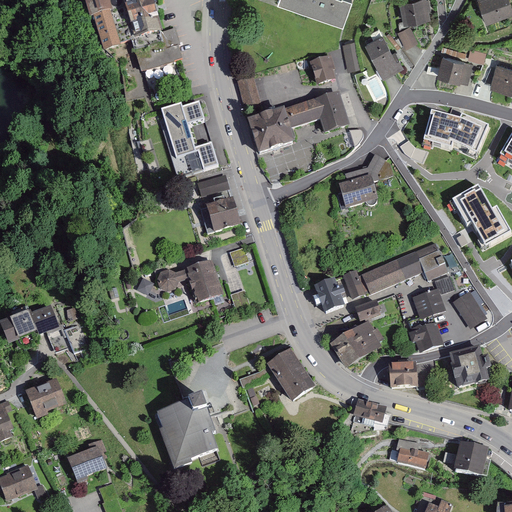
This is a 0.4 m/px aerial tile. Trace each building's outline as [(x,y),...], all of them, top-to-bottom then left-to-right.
[(100,0),(105,15),(109,17),(118,54),(128,54),(135,46),(122,0),(100,0)] [(122,0),(135,46),(143,74),(183,63),(175,31),(163,35),(155,7),(161,6),(159,0),(122,0)] [(350,1),(346,0),(278,0),(277,4),(341,27),(350,1)] [(433,0),(421,0),(407,2),(409,24),(436,21),(433,0)] [(511,0),(482,0),(492,27),(511,19),(511,0)] [(413,28),(400,34),(407,52),(420,46),(413,28)] [(408,70),(389,35),(369,46),(388,81),(408,70)] [(357,44),(344,46),(351,75),(363,73),(357,44)] [(489,56),(472,51),(470,61),(486,66),(489,56)] [(474,65),(443,58),(439,77),(471,85),(474,65)] [(337,59),(314,65),(321,89),(341,84),(338,75),(341,74),(337,59)] [(511,68),(500,66),(495,90),(511,93),(511,68)] [(386,95),(377,77),(367,82),(376,99),(386,95)] [(259,81),(240,85),(247,114),(266,109),(259,81)] [(347,98),(295,113),(301,132),(324,125),(327,137),(356,129),(347,98)] [(205,125),(200,105),(183,110),(182,106),(161,112),(167,132),(163,133),(177,180),(219,167),(212,145),(196,150),(189,130),(205,125)] [(295,113),(251,126),(262,162),(307,148),(301,132),(295,113)] [(477,161),(489,132),(462,118),(460,126),(450,122),(432,117),(425,148),(452,155),(454,151),(477,161)] [(511,143),(501,162),(511,169),(511,143)] [(350,186),(339,189),(345,212),(384,202),(379,184),(389,161),(377,156),(370,171),(348,177),(350,186)] [(229,192),(225,178),(199,186),(203,200),(229,192)] [(484,256),(511,239),(511,235),(497,209),(488,214),(473,187),(442,204),(457,231),(467,225),(484,256)] [(241,230),(234,204),(204,213),(211,238),(241,230)] [(437,246),(365,277),(374,298),(429,274),(424,263),(445,254),(437,246)] [(248,250),(232,255),(238,273),(259,267),(257,260),(252,262),(248,250)] [(424,263),(429,274),(432,284),(452,275),(445,254),(424,263)] [(177,271),(167,274),(162,280),(164,290),(170,294),(180,293),(186,286),(197,282),(204,304),(226,296),(222,283),(226,282),(220,263),(184,275),(177,271)] [(363,272),(346,278),(356,303),(372,297),(365,277),(363,272)] [(457,291),(452,279),(437,285),(439,291),(418,299),(426,321),(438,316),(449,313),(443,296),(457,291)] [(158,285),(147,280),(141,292),(152,298),(158,285)] [(343,280),(321,288),(324,298),(321,300),(324,307),(328,306),(332,316),(354,308),(343,280)] [(412,287),(400,291),(408,315),(420,312),(412,287)] [(248,291),(233,297),(239,313),(254,308),(248,291)] [(476,293),(458,305),(475,331),(491,321),(483,310),(486,307),(476,293)] [(382,299),(361,307),(368,324),(389,316),(382,299)] [(56,305),(36,313),(45,335),(55,357),(73,349),(77,356),(95,348),(83,322),(67,329),(56,305)] [(45,335),(36,313),(8,325),(17,346),(45,335)] [(438,316),(426,321),(414,326),(426,356),(450,347),(438,316)] [(374,323),(339,345),(356,372),(391,350),(374,323)] [(489,347),(454,358),(464,395),(500,385),(496,373),(503,371),(500,359),(493,361),(489,347)] [(290,350),(267,365),(272,376),(294,407),(318,392),(290,350)] [(267,365),(241,380),(246,391),(272,376),(267,365)] [(426,366),(394,368),(395,390),(427,388),(426,366)] [(73,406),(62,380),(28,394),(38,420),(73,406)] [(215,394),(158,416),(164,433),(157,435),(173,477),(197,468),(194,462),(218,453),(213,440),(222,437),(214,415),(222,414),(215,394)] [(22,428),(10,402),(0,406),(0,448),(16,441),(12,433),(22,428)] [(391,415),(360,407),(356,423),(387,431),(391,415)] [(115,473),(101,441),(89,447),(91,453),(67,463),(78,488),(115,473)] [(419,445),(399,442),(397,452),(392,450),(390,460),(427,470),(430,456),(419,452),(419,445)] [(493,451),(468,446),(466,456),(453,454),(450,466),(463,468),(462,472),(488,477),(493,451)] [(33,469),(0,482),(9,503),(36,492),(40,500),(49,497),(45,485),(40,487),(33,469)] [(123,511),(113,484),(99,489),(104,504),(102,505),(104,511),(123,511)] [(446,509),(432,504),(428,511),(456,511),(459,506),(448,502),(446,509)] [(511,511),(511,503),(498,502),(498,511),(511,511)]
